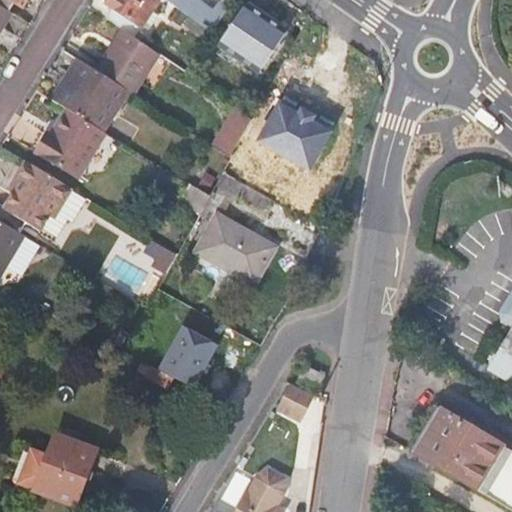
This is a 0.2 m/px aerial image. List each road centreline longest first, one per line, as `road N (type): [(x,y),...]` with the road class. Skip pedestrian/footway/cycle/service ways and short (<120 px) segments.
road 1 (residential): [(181,511),(285,345),(300,332),(369,320)]
road 2 (residential): [(415,73),(369,320)]
road 3 (residential): [(369,320),(342,511)]
road 4 (residential): [(0,114),(69,0)]
